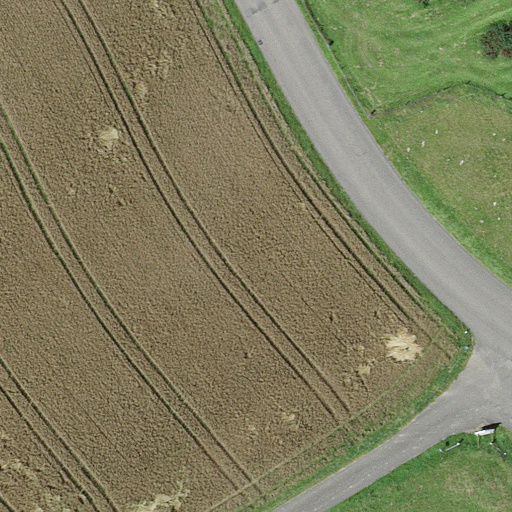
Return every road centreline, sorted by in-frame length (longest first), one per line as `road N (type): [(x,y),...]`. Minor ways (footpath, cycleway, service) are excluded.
road 1 (tertiary): [(266,0),(394,214),(452,280),(511,324)]
road 2 (track): [(511,358),(463,406),(298,511)]
